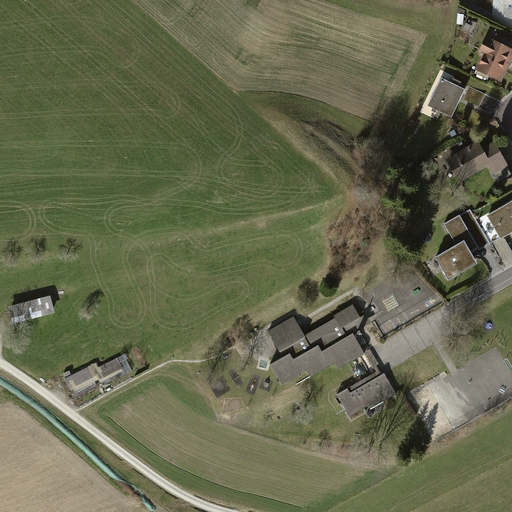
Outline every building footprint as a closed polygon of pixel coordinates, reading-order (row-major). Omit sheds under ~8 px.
[(473,72),(499,84),(511,57),(511,51),(488,40),(473,72)] [(441,79),(427,105),(450,118),(461,98),(477,107),(484,94),(466,84),(462,91),(441,79)] [(479,142),(443,160),(456,184),(486,169),(493,183),(510,174),(494,143),(483,149),(479,142)] [(511,229),(511,201),(496,210),(508,232),(511,229)] [(487,245),(468,212),(442,227),(455,249),(437,260),(450,281),(473,267),(467,256),(487,245)] [(382,336),(436,306),(414,267),(360,296),(382,336)] [(54,312),(50,294),(9,305),(13,322),(54,312)] [(305,338),(294,318),(267,333),(282,360),(269,367),(281,389),(307,374),(309,379),(336,364),(340,370),(364,357),(355,341),(373,331),(365,318),(360,320),(352,307),(332,318),(334,322),(323,329),(305,338)] [(374,375),(337,396),(350,419),(395,393),(384,374),(381,376),(369,354),(364,357),(374,375)] [(116,355),(64,380),(73,398),(124,373),(116,355)] [(444,377),(430,385),(455,428),(469,420),(444,377)]
